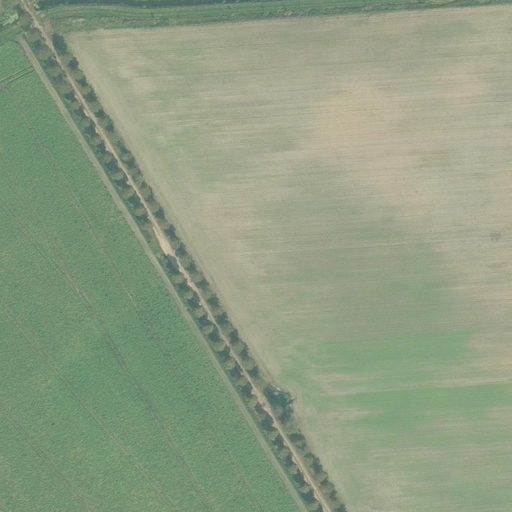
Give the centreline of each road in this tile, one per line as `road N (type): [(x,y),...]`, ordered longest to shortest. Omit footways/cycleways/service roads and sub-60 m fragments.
road 1 (track): [(17,0),(325,511)]
road 2 (track): [(362,0),(57,12),(31,23)]
